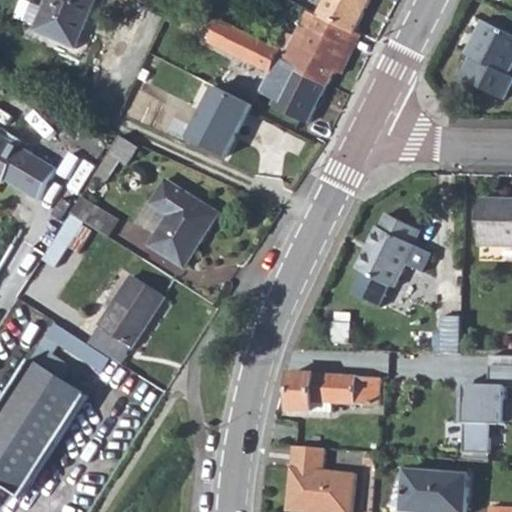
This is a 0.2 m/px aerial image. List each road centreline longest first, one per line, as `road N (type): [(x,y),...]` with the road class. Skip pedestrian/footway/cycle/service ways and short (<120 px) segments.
road 1 (tertiary): [(233,511),(265,347),(368,121)]
road 2 (residential): [(511,146),(417,144),(368,121)]
road 3 (tertiary): [(368,121),(432,0)]
